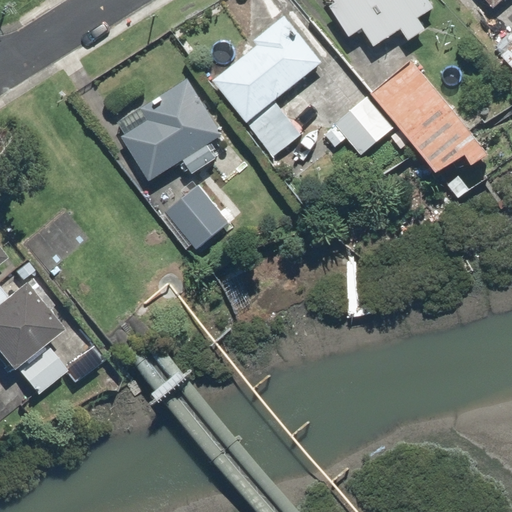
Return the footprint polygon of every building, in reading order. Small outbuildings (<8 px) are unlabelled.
[(336,0),(337,2),(333,5),(352,36),(365,28),(377,47),(405,31),(411,40),(428,30),(420,18),(436,8),(431,0),(336,0)] [(487,0),(496,10),(507,0),(487,0)] [(247,124),(326,61),(289,15),(256,41),(261,47),(215,83),(247,124)] [(511,47),(502,56),(511,66),(511,47)] [(415,61),(375,94),(441,175),(465,156),(474,168),(491,154),(415,61)] [(149,121),(122,138),(151,182),(194,155),(201,166),(216,156),(209,145),(225,135),(189,79),(142,110),(149,121)] [(364,95),(323,131),(337,147),(347,138),(362,155),(392,127),(364,95)] [(230,223),(200,187),(168,214),(197,250),(230,223)] [(64,208),(23,242),(50,274),(91,240),(64,208)] [(30,278),(26,282),(23,279),(16,285),(8,275),(0,281),(0,262),(9,255),(6,252),(0,245),(0,354),(14,370),(61,329),(47,312),(54,306),(30,278)] [(50,350),(19,374),(36,395),(67,370),(65,368),(50,350)] [(86,351),(65,368),(76,382),(97,365),(86,351)]
